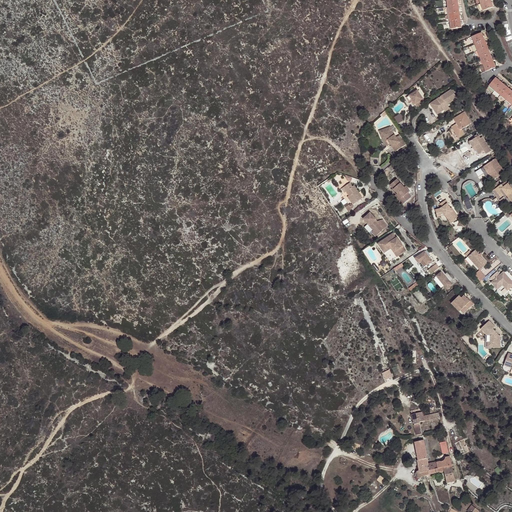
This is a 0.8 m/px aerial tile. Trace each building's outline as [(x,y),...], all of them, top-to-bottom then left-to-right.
[(492,8),(489,1),(480,5),(483,12),(492,8)] [(447,8),(448,15),(458,14),(457,6),(447,8)] [(448,15),(449,22),(459,21),(458,14),(448,15)] [(459,21),(449,22),(450,30),(460,29),(459,21)] [(511,54),(511,39),(511,40),(511,36),(510,34),(509,31),(508,28),(508,25),(507,21),(501,23),(502,26),(503,29),(503,32),(504,35),(505,38),(506,42),(508,44),(509,48),(510,51),(511,54)] [(473,45),(483,41),(480,34),(470,38),(473,45)] [(486,48),(483,41),(473,45),(476,52),(486,48)] [(479,59),(489,55),(486,48),(476,52),(479,59)] [(482,66),(491,62),(489,55),(479,59),(482,66)] [(494,69),(491,62),(482,66),(485,73),(494,69)] [(487,87),(493,92),(500,84),(494,79),(487,87)] [(500,84),(493,92),(498,96),(505,88),(500,84)] [(498,96),(504,101),(511,93),(505,88),(498,96)] [(411,94),(419,107),(426,102),(418,89),(411,94)] [(451,89),(441,95),(442,96),(438,99),(437,98),(430,103),(437,113),(444,109),(443,107),(447,104),(457,97),(451,89)] [(437,113),(430,103),(429,104),(436,115),(437,113)] [(462,129),(471,122),(464,111),(448,122),(458,137),(465,134),(462,129)] [(391,127),(381,130),(384,137),(381,139),(380,139),(385,148),(388,147),(393,154),(405,146),(399,136),(396,138),(393,134),(391,127)] [(479,158),(490,151),(483,137),(480,138),(478,135),(468,142),(471,147),(470,148),(476,156),(479,158)] [(495,157),(476,169),(479,173),(485,169),(491,178),(504,170),(495,157)] [(407,192),(411,190),(408,185),(406,186),(399,177),(392,182),(394,186),(401,196),(400,196),(404,201),(410,197),(407,192)] [(349,193),(347,194),(352,201),(350,202),(350,201),(348,202),(347,200),(343,203),(347,209),(352,205),(353,205),(353,204),(363,198),(357,190),(354,185),(351,181),(344,186),(346,189),(349,193)] [(495,187),(501,196),(506,194),(511,201),(511,200),(511,188),(508,182),(503,185),(502,183),(495,187)] [(401,196),(394,186),(393,187),(396,192),(394,193),(401,203),(404,201),(400,196),(401,196)] [(498,198),(501,196),(495,187),(492,189),(498,198)] [(458,216),(452,209),(450,210),(448,207),(445,202),(446,201),(445,199),(438,203),(440,206),(439,207),(433,208),(435,213),(441,211),(442,214),(444,216),(446,214),(448,217),(449,216),(452,220),(458,216)] [(384,218),(379,220),(377,222),(375,220),(377,218),(371,211),(364,218),(369,223),(365,226),(372,234),(374,232),(377,235),(388,224),(384,218)] [(394,232),(382,240),(386,245),(387,244),(390,249),(393,247),(396,252),(394,253),(398,257),(408,250),(400,239),(398,240),(396,237),(397,236),(394,232)] [(386,245),(382,240),(379,241),(386,251),(390,249),(387,244),(386,245)] [(424,266),(428,263),(420,253),(411,260),(414,265),(420,261),(424,266)] [(475,253),(467,259),(473,266),(479,273),(487,267),(475,253)] [(473,266),(467,259),(464,261),(471,268),(473,266)] [(431,274),(437,270),(433,265),(428,270),(431,274)] [(511,286),(511,282),(507,277),(505,279),(500,274),(499,275),(496,271),(489,278),(494,283),(491,285),(496,291),(502,286),(507,291),(511,286)] [(435,277),(447,290),(452,285),(440,272),(435,277)] [(457,295),(451,301),(459,309),(460,308),(464,312),(471,305),(468,300),(467,301),(462,295),(459,297),(457,295)] [(459,309),(451,301),(449,303),(456,312),(459,309)] [(492,333),(494,332),(492,330),(494,327),(488,321),(479,329),(486,336),(486,350),(491,350),(491,348),(497,348),(497,343),(500,343),(500,336),(497,335),(494,336),(492,333)] [(511,369),(511,355),(507,354),(503,366),(511,369)] [(385,380),(392,377),(388,370),(382,373),(385,380)] [(421,422),(442,418),(441,411),(422,415),(422,413),(419,413),(418,413),(413,415),(414,418),(418,434),(423,433),(421,422)] [(429,463),(424,439),(416,440),(419,459),(418,459),(421,473),(425,472),(430,471),(429,463)] [(431,474),(445,471),(448,482),(456,480),(453,465),(451,456),(446,456),(446,458),(446,459),(445,460),(443,461),(442,461),(441,460),(429,463),(430,471),(431,474)]
